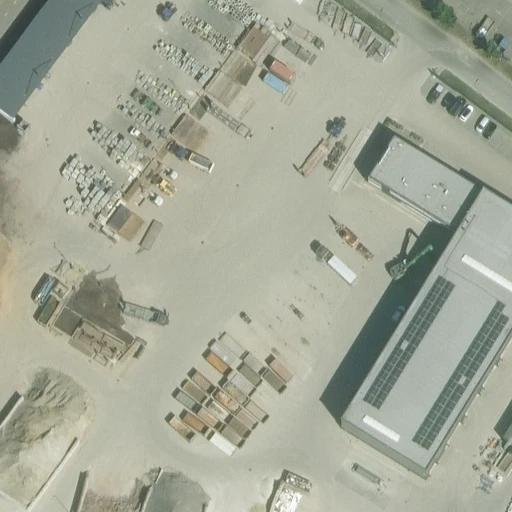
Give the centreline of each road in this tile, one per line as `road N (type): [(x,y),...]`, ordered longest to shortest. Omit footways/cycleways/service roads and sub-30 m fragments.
road 1 (unknown): [(183,303),(68,213),(52,170),(68,107),(144,0)]
road 2 (unknown): [(321,464),(352,331),(342,278),(302,173)]
road 3 (unknown): [(321,464),(118,405)]
road 4 (unknown): [(435,44),(302,173)]
road 5 (unknown): [(302,173),(183,303)]
road 6 (unclassified): [(374,0),(511,100)]
road 7 (unknown): [(183,303),(118,405)]
